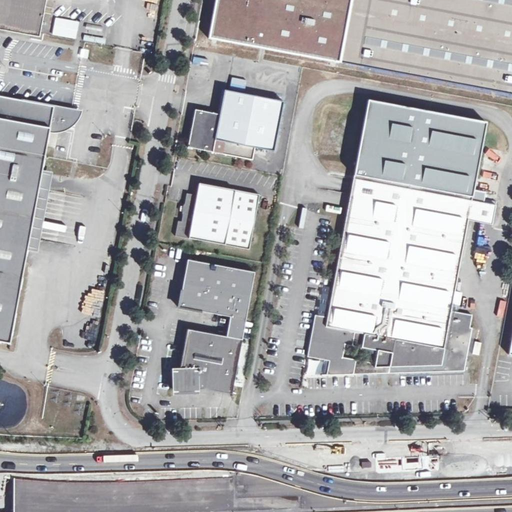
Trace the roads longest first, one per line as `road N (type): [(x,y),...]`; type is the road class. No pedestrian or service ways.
road 1 (unclassified): [(221,455),(144,456),(124,441),(107,409),(183,0)]
road 2 (trunk): [(511,482),(97,497)]
road 3 (secondary): [(511,443),(238,454)]
road 4 (secondary): [(221,455),(192,474),(79,511)]
